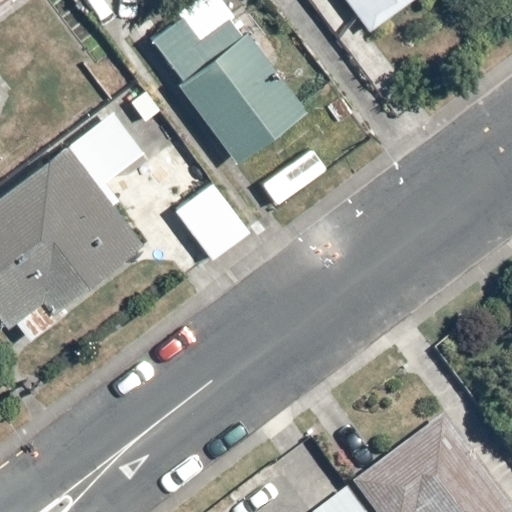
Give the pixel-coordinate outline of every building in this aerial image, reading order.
[(0,0),(0,15),(14,5),(10,0),(0,0)] [(240,161),(328,90),(301,56),(276,75),(215,0),(186,0),(141,37),(240,161)] [(343,0),(368,34),(413,0),(343,0)] [(16,320),(28,336),(145,245),(98,184),(143,150),(109,106),(0,190),(0,320),(6,328),(16,320)] [(246,230),(208,182),(171,211),(209,259),(246,230)] [(511,511),(436,416),(350,483),(373,511),(511,511)] [(361,511),(343,488),(316,508),(318,511),(361,511)]
